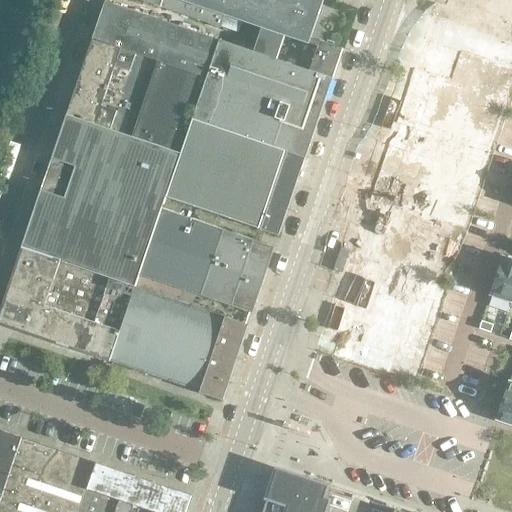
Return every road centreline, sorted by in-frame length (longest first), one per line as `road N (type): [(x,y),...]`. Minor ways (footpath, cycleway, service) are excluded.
road 1 (unclassified): [(391,0),(232,467)]
road 2 (residential): [(232,467),(0,389)]
road 3 (unclassified): [(0,212),(72,0)]
road 4 (residential): [(445,381),(511,192)]
road 5 (unknown): [(323,199),(458,254)]
